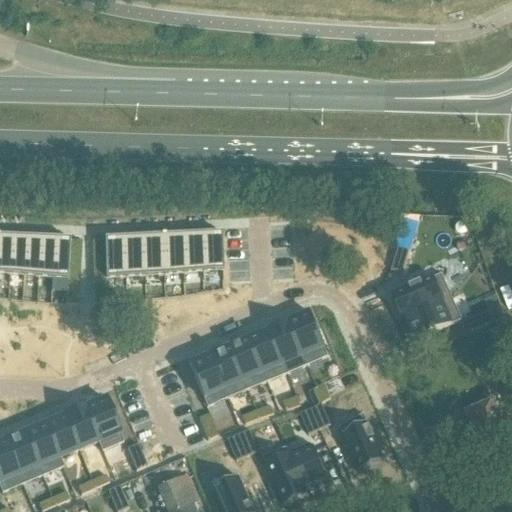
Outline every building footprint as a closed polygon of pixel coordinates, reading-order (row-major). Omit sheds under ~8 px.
[(220,235),(201,236),(203,274),(223,273),(221,234),(220,234),(220,235)] [(201,236),(182,237),(184,275),(203,274),(201,236)] [(182,237),(163,238),(165,276),(184,275),(182,237)] [(0,238),(0,276),(9,277),(11,239),(0,238)] [(163,238),(144,239),(146,277),(165,276),(163,238)] [(11,239),(9,277),(24,277),(25,239),(11,239)] [(25,239),(24,277),(38,278),(40,240),(25,239)] [(144,239),(125,240),(126,278),(146,277),(144,239)] [(40,240),(38,278),(53,279),(54,240),(40,240)] [(53,279),(52,290),(67,291),(67,290),(68,282),(68,279),(68,275),(69,268),(69,260),(69,252),(70,243),(70,240),(69,240),(69,241),(54,240),(53,279)] [(105,240),(104,240),(105,260),(106,268),(106,275),(106,279),(126,278),(125,240),(105,241),(105,240)] [(70,243),(69,252),(82,252),(82,243),(70,243)] [(104,243),(92,243),(92,252),(105,251),(104,243)] [(398,250),(392,273),(403,276),(410,253),(398,250)] [(105,251),(92,252),(93,260),(105,260),(105,251)] [(69,252),(69,260),(81,260),(82,252),(69,252)] [(69,260),(69,268),(81,269),(81,260),(69,260)] [(105,260),(93,260),(93,268),(106,268),(105,260)] [(442,276),(393,298),(404,322),(405,321),(405,320),(452,299),(442,276)] [(452,299),(405,320),(405,321),(415,343),(462,322),(452,299)] [(489,313),(467,322),(472,333),(494,324),(489,313)] [(310,315),(290,324),(308,368),(329,359),(310,315)] [(290,324),(270,332),(288,376),(308,368),(290,324)] [(511,359),(498,324),(472,335),(486,368),(475,372),(481,386),(511,373),(511,359)] [(270,332),(250,341),(268,384),(288,376),(270,332)] [(250,341),(230,349),(248,393),(268,384),(250,341)] [(230,349),(210,357),(228,401),(248,393),(230,349)] [(210,357),(189,366),(207,410),(228,401),(210,357)] [(325,385),(316,388),(322,402),(331,399),(325,385)] [(316,388),(308,392),(314,406),(322,402),(316,388)] [(297,397),(282,402),(286,411),(300,405),(297,397)] [(105,401),(85,409),(100,444),(98,445),(102,454),(124,445),(105,401)] [(491,401),(465,413),(480,448),(506,436),(502,427),(506,425),(500,410),(495,412),(491,401)] [(321,403),(310,407),(319,430),(331,425),(321,403)] [(271,407),(257,413),(260,421),(274,416),(271,407)] [(310,407),(299,412),(308,434),(319,430),(310,407)] [(85,409),(65,418),(79,453),(98,445),(100,444),(85,409)] [(257,413),(243,419),(246,427),(260,421),(257,413)] [(210,417),(199,421),(208,443),(219,439),(210,417)] [(365,417),(340,428),(361,476),(386,465),(365,417)] [(65,418),(44,426),(59,461),(60,461),(79,453),(65,418)] [(44,426),(25,434),(43,478),(64,470),(60,461),(59,461),(44,426)] [(250,432),(239,437),(248,459),(259,455),(250,432)] [(25,434),(5,443),(23,487),(43,478),(25,434)] [(239,437),(228,442),(237,464),(248,459),(239,437)] [(5,443),(0,444),(0,489),(2,495),(23,487),(5,443)] [(289,453),(288,454),(307,497),(308,497),(330,487),(311,443),(289,453)] [(138,447),(127,451),(137,473),(148,469),(138,447)] [(287,449),(263,459),(285,508),(309,498),(308,497),(307,497),(288,454),(289,453),(287,449)] [(106,477),(92,483),(95,491),(109,485),(106,477)] [(163,511),(162,511),(200,511),(198,504),(187,478),(155,492),(163,511)] [(253,511),(239,480),(215,491),(224,511),(253,511)] [(92,483),(78,489),(82,497),(95,491),(92,483)] [(119,488),(108,493),(116,511),(124,511),(128,510),(119,488)] [(66,494),(52,500),(56,508),(70,502),(66,494)] [(52,500),(39,506),(40,511),(47,511),(56,508),(52,500)]
